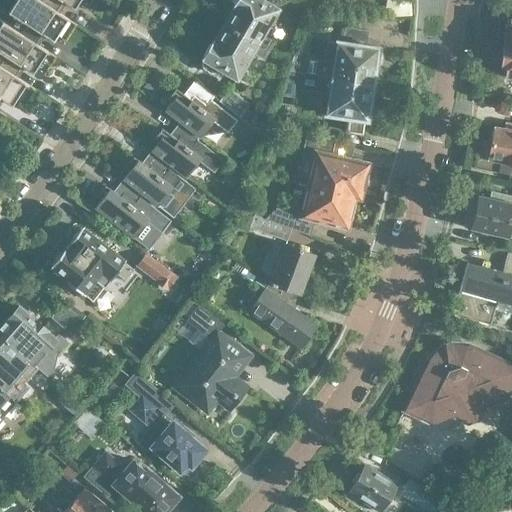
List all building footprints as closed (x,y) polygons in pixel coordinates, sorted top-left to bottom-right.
[(0,0),(0,6),(1,8),(0,9),(0,20),(35,43),(41,33),(48,38),(62,15),(56,11),(39,0),(0,0)] [(39,0),(56,11),(62,1),(68,5),(71,0),(39,0)] [(232,8),(222,25),(268,51),(274,42),(264,36),(269,26),(267,26),(277,9),(261,0),(235,0),(231,7),(232,8)] [(321,0),(310,0),(310,9),(318,12),(321,0)] [(511,18),(509,19),(506,23),(504,46),(503,46),(502,66),(505,67),(504,77),(511,77),(511,18)] [(498,20),(488,19),(487,41),(488,41),(488,49),(496,49),(496,41),(497,41),(498,20)] [(0,65),(14,75),(20,66),(27,70),(41,47),(35,43),(0,20),(0,65)] [(268,51),(222,25),(214,41),(211,40),(200,59),(202,60),(200,64),(202,69),(210,73),(215,73),(218,69),(237,79),(246,63),(247,63),(253,54),(264,60),(268,51)] [(339,26),(336,41),(366,45),(368,30),(339,26)] [(288,70),(317,75),(373,83),(374,76),(373,76),(375,65),(376,65),(379,63),(380,55),(379,51),(377,50),(377,47),(366,45),(336,41),(335,45),(326,43),(323,60),(319,60),(306,57),(307,52),(296,49),(291,63),(288,70)] [(279,57),(284,47),(276,43),(271,53),(279,57)] [(294,52),(284,47),(279,57),(291,63),(294,52)] [(0,98),(6,102),(21,79),(14,75),(0,65),(0,98)] [(300,89),(314,91),(328,94),(324,114),(348,118),(347,127),(362,129),(364,120),(366,121),(370,92),(371,92),(373,83),(317,75),(288,70),(280,95),(299,98),(300,89)] [(167,98),(171,101),(164,111),(179,122),(199,137),(199,138),(212,121),(227,132),(236,120),(210,100),(214,96),(194,80),(183,94),(175,88),(167,98)] [(228,88),(219,100),(218,101),(239,117),(247,107),(249,104),(228,88)] [(257,114),(247,107),(239,117),(249,125),(257,114)] [(158,140),(150,150),(170,166),(185,178),(198,161),(213,172),(223,160),(197,140),(199,137),(179,122),(169,134),(162,128),(154,137),(158,140)] [(486,160),(500,163),(511,165),(511,123),(505,122),(504,128),(493,126),(492,131),(489,132),(488,137),(490,141),(486,160)] [(353,144),(307,134),(306,134),(302,152),(316,155),(309,184),(352,196),(358,197),(359,190),(360,190),(364,172),(364,171),(365,165),(349,161),(353,144)] [(122,179),(142,195),(157,206),(168,214),(181,198),(185,201),(194,189),(169,168),(170,166),(150,150),(141,162),(134,157),(126,167),(129,170),(122,179)] [(511,165),(500,163),(498,173),(509,175),(511,165)] [(96,196),(100,199),(94,207),(133,237),(144,245),(156,229),(160,232),(170,220),(141,197),(142,195),(122,179),(113,191),(105,185),(96,196)] [(352,211),(349,208),(352,196),(309,184),(303,211),(277,205),(264,218),(291,228),(309,235),(312,218),(345,226),(346,221),(350,220),(352,211)] [(511,196),(495,192),(493,198),(480,196),(479,199),(476,201),(475,206),(477,209),(475,215),(472,217),(471,223),(473,225),(472,229),(508,237),(511,222),(511,196)] [(291,228),(264,218),(253,214),(249,226),(286,241),(291,228)] [(53,259),(54,260),(50,265),(66,277),(64,279),(69,283),(68,284),(72,286),(71,288),(71,289),(71,290),(72,291),(73,292),(74,292),(75,293),(76,292),(77,292),(78,290),(81,293),(82,293),(92,300),(103,286),(104,287),(113,275),(123,282),(133,269),(80,227),(60,252),(59,251),(53,259)] [(223,245),(213,238),(208,245),(218,253),(223,245)] [(285,243),(271,281),(270,284),(297,294),(297,293),(299,293),(313,254),(285,243)] [(143,250),(133,262),(155,278),(166,286),(175,274),(143,250)] [(466,261),(458,289),(451,313),(490,324),(496,300),(511,304),(511,252),(509,252),(503,272),(466,261)] [(226,253),(220,261),(260,290),(266,282),(226,253)] [(193,287),(197,281),(186,273),(182,280),(193,287)] [(270,281),(265,287),(249,310),(301,346),(316,325),(291,308),(297,294),(270,284),(271,281),(270,281)] [(196,304),(190,300),(179,313),(185,318),(196,304)] [(8,316),(0,325),(0,335),(29,361),(45,375),(52,367),(53,355),(62,344),(18,306),(9,317),(8,316)] [(183,322),(208,344),(207,343),(205,346),(208,348),(189,373),(188,373),(178,385),(202,403),(211,391),(230,405),(242,388),(224,374),(240,353),(216,335),(222,328),(197,306),(183,322)] [(52,318),(72,335),(81,325),(61,308),(52,318)] [(0,383),(17,397),(28,384),(19,376),(22,373),(24,375),(27,372),(23,368),(29,361),(0,335),(0,383)] [(429,358),(404,409),(431,422),(453,415),(467,421),(477,418),(483,404),(505,397),(511,382),(511,366),(467,345),(452,343),(450,340),(439,345),(440,348),(429,358)] [(184,431),(186,429),(175,420),(173,422),(164,414),(173,403),(136,372),(126,384),(141,396),(130,409),(151,427),(142,437),(153,445),(152,446),(184,474),(194,462),(196,464),(204,454),(202,453),(205,449),(184,431)] [(17,397),(0,383),(0,421),(8,412),(6,410),(17,397)] [(102,406),(115,389),(107,383),(94,400),(102,406)] [(78,403),(63,390),(57,390),(52,395),(53,402),(67,415),(74,414),(79,408),(78,403)] [(81,425),(89,415),(82,409),(74,419),(81,425)] [(105,452),(84,477),(106,496),(115,485),(124,493),(122,495),(133,504),(135,502),(146,511),(163,511),(166,509),(168,511),(176,501),(174,499),(177,496),(145,468),(144,469),(134,460),(126,470),(105,452)] [(396,487),(388,482),(363,466),(349,490),(368,501),(366,503),(377,510),(379,508),(382,509),(396,487)] [(76,474),(68,468),(61,476),(69,482),(76,474)] [(438,499),(412,483),(408,480),(400,494),(430,511),(438,499)] [(84,488),(63,511),(109,511),(110,511),(84,488)]
